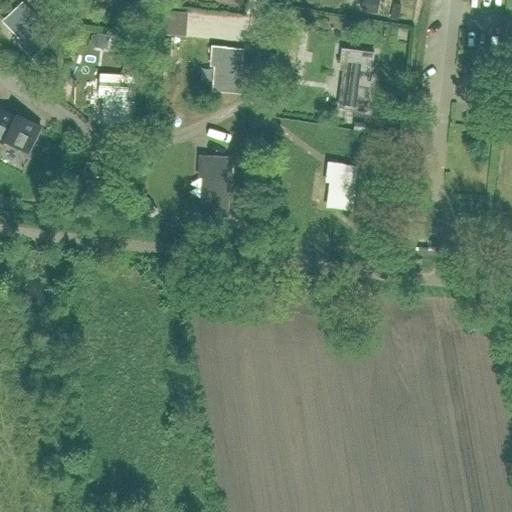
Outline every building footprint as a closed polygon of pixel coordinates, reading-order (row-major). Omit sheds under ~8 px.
[(42,47),(54,36),(24,4),(13,14),(22,22),(12,31),(27,47),(25,49),(32,57),(42,47)] [(240,82),(242,50),(227,49),(227,48),(213,47),(212,58),(215,58),(213,80),(225,81),(224,93),(239,94),(240,82)] [(354,97),(367,99),(373,55),(357,53),(357,52),(343,50),(342,61),(346,62),(343,83),(355,85),(354,97)] [(115,122),(129,122),(131,78),(115,77),(101,76),(100,87),(104,87),(103,109),(115,110),(115,122)] [(4,140),(29,152),(41,128),(19,117),(18,119),(0,110),(0,140),(3,142),(4,140)] [(214,203),(228,204),(231,160),(215,159),(215,158),(201,157),(200,168),(204,169),(203,190),(215,191),(214,203)] [(339,209),(353,211),(358,167),(343,165),(329,163),(327,174),(331,174),(328,196),(340,197),(339,209)]
